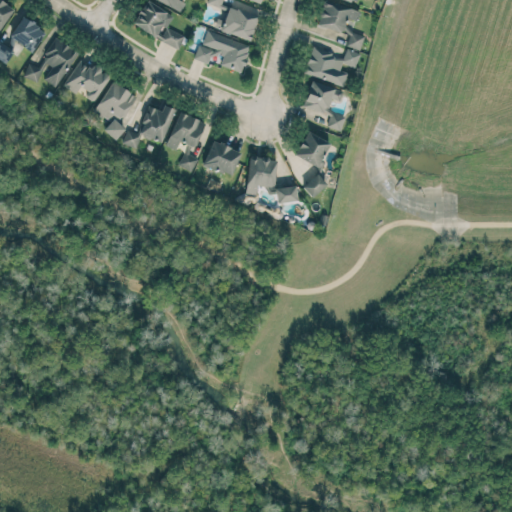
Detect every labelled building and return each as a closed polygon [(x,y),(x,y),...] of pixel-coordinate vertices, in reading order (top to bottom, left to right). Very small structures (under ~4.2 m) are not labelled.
[(0,0),(0,28),(1,29),(14,8),(0,0)] [(173,15),(146,0),(145,0),(132,24),(154,36),(161,24),(166,27),(173,15)] [(154,0),(181,11),(185,0),(154,0)] [(355,22),(359,12),(331,0),(324,0),(315,23),(340,34),(346,19),(355,22)] [(249,41),(258,17),(228,6),(223,20),(216,18),(213,28),(249,41)] [(33,51),(44,29),(20,17),(9,39),(33,51)] [(177,49),(183,36),(166,28),(160,40),(177,49)] [(250,45),(207,30),(202,46),(197,45),(193,59),(207,64),(211,52),(222,55),(219,65),(241,72),(250,45)] [(346,46),(359,50),(363,36),(350,32),(346,46)] [(77,51),(54,37),(37,67),(45,72),(41,78),(56,87),(77,51)] [(12,52),(0,43),(0,60),(4,64),(12,52)] [(359,53),(346,49),(343,57),(312,47),(303,74),(342,87),(347,72),(339,70),(341,63),(354,67),(359,53)] [(93,65),(91,67),(79,60),(64,84),(83,96),(93,102),(110,75),(93,65)] [(23,76),(36,82),(41,69),(28,64),(23,76)] [(103,132),(117,139),(124,126),(120,124),(135,94),(110,81),(94,112),(110,120),(103,132)] [(302,108),(328,115),(325,127),(340,131),(345,115),(327,110),(330,99),(339,101),(342,90),(309,81),(302,108)] [(135,148),(140,135),(161,143),(174,109),(163,105),(160,110),(147,105),(136,133),(127,129),(122,143),(135,148)] [(164,146),(175,150),(179,141),(194,148),(205,122),(178,111),(164,146)] [(295,157),(316,165),(313,173),(320,176),(328,157),(323,155),(329,141),(305,131),(295,157)] [(240,151),(211,141),(202,165),(231,176),(240,151)] [(197,159),(189,154),(193,148),(187,145),(177,164),(190,171),(197,159)] [(275,158),(247,156),(246,193),(256,194),(256,185),(274,186),(275,158)] [(326,185),(316,173),(301,186),(311,198),(326,185)] [(274,188),(277,203),(297,200),(295,185),(274,188)]
